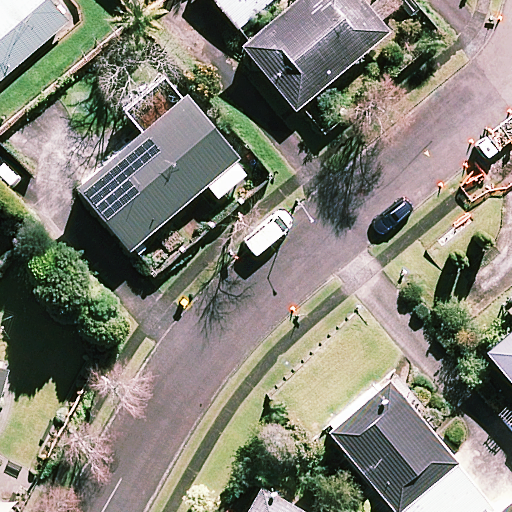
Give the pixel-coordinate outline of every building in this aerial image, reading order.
[(0,0),(0,78),(67,19),(50,0),(0,0)] [(269,0),(214,0),(238,27),(269,0)] [(387,30),(361,0),(288,0),(239,42),(295,108),(387,30)] [(235,155),(181,92),(75,183),(129,246),(235,155)] [(511,290),(511,218),(490,236),(506,256),(479,278),(498,302),(511,290)] [(511,324),(484,348),(511,380),(511,324)] [(385,377),(322,431),(390,511),(395,511),(399,509),(400,511),(511,511),(511,500),(506,493),(493,504),(385,377)] [(310,511),(260,483),(243,511),(310,511)]
